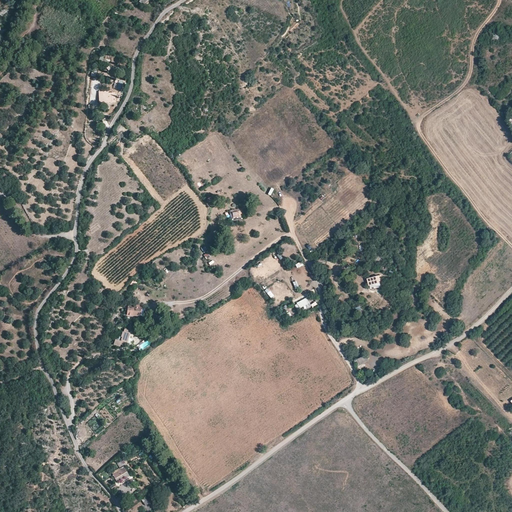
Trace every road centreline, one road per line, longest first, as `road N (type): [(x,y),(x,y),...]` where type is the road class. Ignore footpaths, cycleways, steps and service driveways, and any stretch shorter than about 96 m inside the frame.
road 1 (unclassified): [(121,511),(76,446),(42,353),(40,317),(76,260),(87,167),(125,107),(136,59),(166,11),(185,0)]
road 2 (unclassified): [(511,288),(448,348),(343,402)]
road 3 (unclassified): [(343,402),(185,511)]
road 4 (unclassified): [(448,511),(343,402)]
